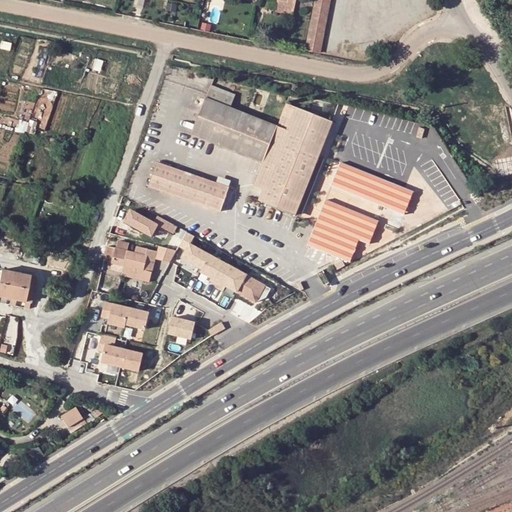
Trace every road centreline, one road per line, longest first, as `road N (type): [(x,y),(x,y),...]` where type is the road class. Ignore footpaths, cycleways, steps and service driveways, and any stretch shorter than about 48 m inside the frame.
road 1 (trunk): [(511,258),(334,342),(49,511)]
road 2 (trunk): [(96,511),(316,382),(511,291)]
road 3 (tertiary): [(511,215),(303,317),(143,415)]
road 4 (unclassified): [(40,373),(36,317),(57,318),(81,290),(167,39)]
road 5 (unclassified): [(465,23),(421,34),(382,68),(358,74),(167,39)]
road 6 (unclassified): [(167,39),(0,3)]
road 7 (tertiary): [(143,415),(0,505)]
road 8 (unknown): [(243,237),(116,189)]
